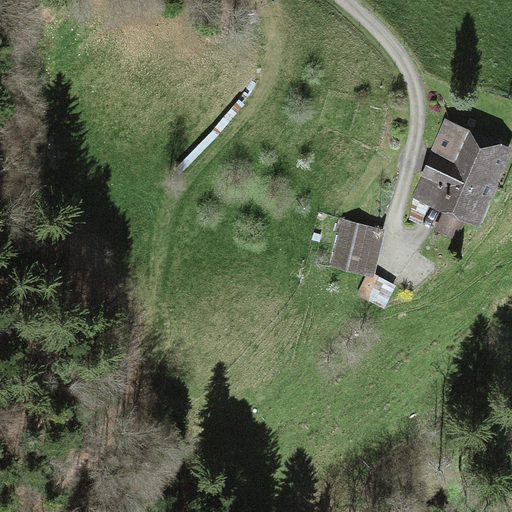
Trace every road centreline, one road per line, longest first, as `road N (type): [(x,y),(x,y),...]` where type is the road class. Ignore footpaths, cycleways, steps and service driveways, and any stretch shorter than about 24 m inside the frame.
road 1 (track): [(263,0),(277,47),(271,79),(178,189),(129,383),(87,462),(46,511)]
road 2 (unclassified): [(429,220),(410,241),(397,237),(416,94),(399,54),(345,0)]
